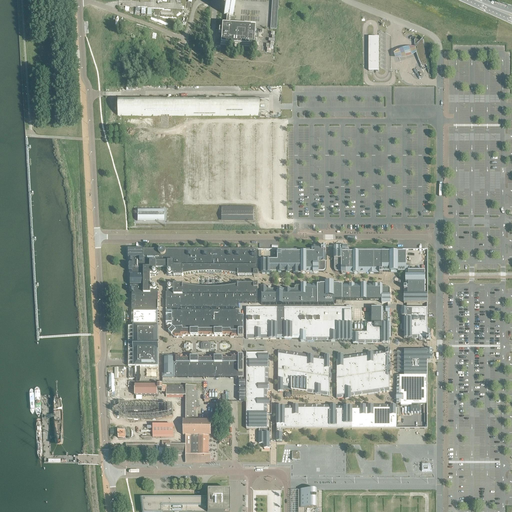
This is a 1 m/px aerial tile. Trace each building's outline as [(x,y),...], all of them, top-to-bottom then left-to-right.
[(223,15),(233,15),(233,6),(224,5),(223,15)] [(220,45),(253,47),(254,38),(254,27),(221,25),(221,29),(219,29),(218,34),(221,34),(220,45)] [(376,73),(378,73),(378,39),(376,39),(368,39),(368,73),(376,73)] [(420,69),(422,72),(424,73),(431,71),(421,40),(418,45),(413,42),(411,43),(411,45),(412,50),(413,52),(414,57),(417,63),(418,65),(420,69)] [(417,55),(415,50),(411,50),(407,50),(404,51),(401,52),(399,53),(398,54),(397,54),(395,56),(393,57),(394,62),(398,63),(400,62),(401,62),(404,62),(407,61),(409,60),(412,59),(413,58),(414,57),(417,55)] [(117,116),(258,116),(258,98),(117,97),(117,116)] [(253,206),(221,206),(221,221),(253,221),(253,206)] [(163,221),(163,210),(159,210),(137,210),(137,221),(137,222),(163,222),(163,221)] [(277,261),(261,261),(261,274),(262,274),(265,274),(266,274),(269,274),(270,274),(270,272),(277,272),(278,272),(281,272),(282,272),(285,272),(286,272),(289,272),(290,272),(293,272),(293,274),(298,274),(301,274),(302,274),(305,274),(306,274),(313,274),(314,274),(317,274),(318,274),(318,272),(322,272),(323,272),(325,270),(325,269),(325,263),(325,247),(312,247),(312,250),(312,252),(275,253),(275,256),(277,256),(277,261)] [(334,247),(334,260),(334,269),(334,270),(336,272),(337,272),(341,272),(341,274),(342,274),(345,274),(346,274),(353,274),(354,274),(357,274),(358,274),(369,274),(370,274),(374,274),(379,274),(382,274),(382,272),(390,272),(390,271),(391,271),(397,271),(397,272),(398,272),(400,272),(406,272),(409,272),(409,265),(406,265),(406,253),(348,253),(348,250),(348,248),(342,248),(342,247),(334,247)] [(128,250),(128,259),(129,259),(129,263),(129,265),(129,272),(129,276),(130,276),(130,286),(130,290),(130,294),(132,294),(132,297),(132,301),(132,303),(132,310),(158,310),(158,302),(158,293),(157,293),(157,290),(157,289),(157,288),(157,287),(157,286),(156,286),(155,285),(154,285),(153,285),(150,285),(150,276),(153,276),(154,276),(155,276),(156,276),(156,275),(157,275),(157,274),(157,273),(157,272),(157,269),(167,269),(167,272),(166,272),(166,273),(166,274),(167,274),(167,275),(168,275),(168,276),(169,276),(170,276),(171,276),(174,276),(174,277),(174,276),(182,276),(182,277),(182,276),(183,276),(183,275),(185,275),(187,275),(188,275),(189,274),(190,274),(191,274),(193,274),(195,273),(195,274),(196,274),(195,274),(198,273),(199,273),(201,273),(203,273),(204,273),(203,273),(206,273),(209,273),(211,273),(214,273),(217,273),(219,273),(222,273),(222,274),(222,273),(225,274),(227,274),(230,274),(232,275),(233,275),(235,275),(237,275),(237,276),(238,276),(238,277),(240,277),(241,277),(243,277),(244,277),(245,277),(246,277),(248,277),(248,276),(251,276),(251,277),(251,276),(253,276),(253,277),(254,277),(254,278),(258,278),(258,272),(257,272),(258,251),(258,250),(240,250),(239,250),(227,250),(225,250),(221,250),(219,250),(203,250),(201,250),(184,250),(183,250),(176,250),(164,250),(164,249),(163,249),(162,249),(161,249),(160,249),(160,250),(143,250),(128,250)] [(404,302),(404,304),(427,304),(428,304),(428,295),(425,295),(425,272),(409,272),(406,272),(406,276),(405,276),(405,277),(405,282),(405,283),(406,283),(406,287),(404,287),(404,296),(404,302)] [(262,287),(261,287),(261,293),(261,305),(334,305),(334,301),(381,301),(381,304),(390,304),(390,299),(390,295),(390,290),(390,289),(388,288),(387,287),(382,287),(382,286),(366,286),(366,285),(365,285),(362,285),(361,285),(361,286),(354,286),(354,285),(353,285),(350,285),(349,285),(349,286),(342,286),(339,286),(339,284),(334,284),(334,283),(326,283),(326,284),(320,284),(320,286),(317,285),(317,286),(306,286),(306,285),(301,285),(301,286),(297,286),(296,286),(294,288),(294,289),(294,290),(293,290),(290,290),(290,289),(289,289),(286,289),(285,289),(285,290),(282,290),(282,289),(281,289),(280,289),(278,289),(277,289),(277,290),(270,290),(270,288),(266,288),(266,287),(265,287),(262,287)] [(166,293),(166,302),(166,310),(169,310),(181,310),(181,308),(238,308),(238,303),(257,303),(257,289),(258,289),(258,284),(254,284),(254,285),(253,285),(251,285),(248,285),(246,285),(245,285),(244,285),(243,285),(241,285),(240,285),(239,285),(238,285),(238,286),(237,286),(235,287),(235,286),(235,287),(233,287),(232,287),(230,287),(227,288),(225,288),(222,288),(219,288),(219,289),(217,289),(217,288),(217,289),(214,289),(211,289),(209,289),(206,289),(203,289),(203,288),(203,289),(201,289),(201,288),(198,288),(195,288),(193,288),(193,287),(193,288),(190,287),(188,287),(187,287),(185,287),(185,286),(183,286),(182,286),(182,285),(174,285),(174,286),(171,286),(171,285),(170,285),(169,285),(168,285),(168,286),(167,286),(167,287),(166,288),(166,289),(167,289),(167,290),(167,293),(166,293)] [(247,339),(277,339),(284,339),(284,308),(246,308),(246,317),(247,317),(247,318),(246,318),(246,324),(245,324),(246,324),(246,340),(247,340),(247,339)] [(352,308),(284,308),(284,339),(289,339),(289,340),(290,340),(290,339),(292,339),(299,339),(300,339),(300,342),(307,342),(314,342),(322,342),(323,342),(325,342),(326,342),(328,342),(338,342),(340,342),(341,342),(343,342),(352,342),(353,342),(353,344),(359,344),(361,344),(362,344),(367,344),(374,344),(382,344),(386,344),(388,344),(389,344),(389,338),(391,338),(391,324),(389,324),(390,309),(371,309),(371,315),(371,324),(366,324),(366,333),(352,333),(352,308)] [(402,308),(401,332),(404,332),(404,339),(409,339),(409,340),(410,340),(410,339),(412,339),(419,339),(419,341),(427,341),(431,341),(431,337),(430,337),(430,330),(427,330),(427,329),(427,324),(428,324),(427,324),(427,319),(427,308),(402,308)] [(132,310),(132,330),(134,330),(134,363),(134,367),(157,367),(157,363),(157,350),(156,350),(156,343),(157,343),(157,310),(132,310)] [(166,311),(166,329),(168,332),(171,335),(172,335),(174,338),(182,338),(182,336),(190,336),(198,336),(214,336),(222,336),(230,336),(230,338),(243,338),(243,315),(238,315),(238,311),(166,311)] [(396,378),(396,379),(396,381),(396,383),(396,389),(396,390),(396,391),(397,405),(400,405),(400,407),(412,407),(412,405),(423,405),(423,414),(428,414),(427,414),(427,391),(427,384),(428,384),(427,384),(427,376),(427,361),(432,361),(432,356),(432,351),(432,349),(427,349),(421,349),(421,351),(419,351),(412,351),(407,351),(406,351),(404,351),(404,357),(404,359),(404,361),(404,376),(400,376),(398,376),(396,376),(396,378)] [(336,393),(336,394),(336,399),(338,399),(340,399),(341,399),(343,399),(343,398),(344,398),(352,397),(359,396),(367,395),(374,394),(379,393),(379,394),(380,393),(382,393),(389,392),(389,390),(390,390),(390,388),(389,388),(389,383),(390,383),(390,382),(389,382),(389,378),(389,377),(390,377),(390,370),(389,370),(389,368),(390,368),(390,362),(389,362),(389,360),(390,360),(390,358),(389,358),(389,357),(390,357),(390,354),(389,354),(390,354),(390,350),(386,350),(386,352),(374,353),(367,354),(359,356),(355,356),(353,356),(352,357),(344,358),(336,359),(336,369),(336,373),(336,376),(336,387),(336,393)] [(277,385),(277,386),(278,386),(278,392),(283,392),(283,390),(284,390),(292,391),(307,393),(314,395),(323,396),(325,396),(326,396),(326,397),(328,397),(329,397),(329,387),(330,387),(330,369),(329,369),(330,356),(324,356),(324,358),(320,358),(321,358),(319,357),(319,358),(317,357),(316,357),(314,357),(307,356),(299,355),(295,354),(293,353),(293,354),(292,354),(283,352),(281,352),(278,352),(278,355),(277,355),(277,357),(278,357),(278,358),(277,358),(277,360),(278,360),(278,369),(278,373),(278,377),(277,377),(277,379),(278,379),(278,385),(277,385)] [(245,414),(246,414),(246,419),(247,419),(247,420),(246,420),(246,421),(246,429),(259,429),(259,438),(258,438),(258,439),(259,439),(259,441),(258,441),(258,443),(259,443),(259,444),(261,444),(261,445),(262,445),(262,444),(264,444),(264,449),(269,449),(269,444),(270,444),(270,443),(269,443),(269,440),(270,440),(270,438),(269,438),(269,437),(270,437),(270,435),(269,435),(269,434),(271,434),(270,434),(270,429),(271,429),(267,429),(267,428),(267,427),(267,426),(267,421),(267,406),(267,398),(267,396),(267,394),(267,393),(267,392),(267,390),(268,390),(268,380),(268,369),(268,364),(268,363),(268,361),(268,360),(270,360),(270,355),(268,355),(268,353),(247,353),(246,353),(246,369),(247,369),(247,374),(246,374),(246,384),(245,384),(246,384),(246,414),(245,414)] [(162,378),(214,378),(238,378),(243,378),(243,356),(230,356),(230,358),(222,358),(222,357),(214,357),(214,358),(198,358),(198,357),(190,357),(190,358),(182,358),(182,356),(169,356),(169,357),(165,357),(165,359),(162,359),(162,378)] [(186,461),(211,461),(211,455),(208,455),(208,436),(211,436),(211,421),(196,421),(196,386),(166,386),(162,386),(135,385),(135,396),(157,396),(157,390),(162,390),(164,392),(166,392),(166,396),(186,396),(186,421),(183,421),(183,436),(186,436),(186,445),(171,445),(171,442),(162,442),(162,447),(166,447),(166,455),(186,456),(186,461)] [(61,402),(57,392),(53,402),(53,419),(56,447),(57,448),(59,448),(61,447),(63,419),(61,402)] [(383,406),(374,406),(360,406),(360,407),(355,407),(353,407),(343,407),(341,407),(340,407),(338,407),(336,407),(336,406),(328,406),(326,406),(325,406),(323,406),(313,406),(311,406),(293,406),(293,407),(290,407),(289,407),(287,407),(286,407),(280,407),(278,407),(276,407),(276,408),(276,410),(276,418),(276,420),(276,423),(276,424),(276,426),(276,427),(276,428),(276,429),(275,429),(276,429),(276,434),(275,434),(276,434),(276,435),(276,437),(276,442),(282,442),(282,440),(282,438),(282,437),(282,435),(282,434),(282,429),(285,429),(285,430),(287,430),(287,429),(291,429),(291,430),(292,430),(292,429),(293,429),(294,429),(321,429),(321,430),(322,430),(322,429),(342,429),(343,429),(351,429),(351,430),(352,430),(352,429),(381,429),(381,430),(382,430),(382,429),(397,429),(397,406),(388,406),(386,406),(385,406),(383,406)] [(173,424),(152,425),(152,436),(173,437),(173,424)] [(421,472),(432,473),(430,464),(421,464),(421,472)] [(298,490),(297,511),(316,511),(316,509),(317,509),(317,490),(298,490)] [(225,511),(229,510),(229,491),(206,491),(206,498),(141,498),(141,504),(142,511),(225,511)]
